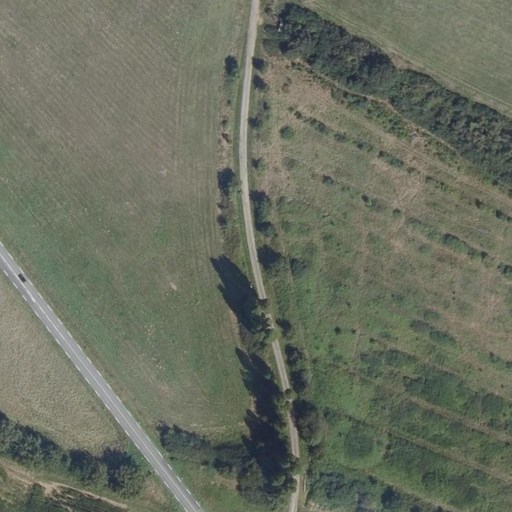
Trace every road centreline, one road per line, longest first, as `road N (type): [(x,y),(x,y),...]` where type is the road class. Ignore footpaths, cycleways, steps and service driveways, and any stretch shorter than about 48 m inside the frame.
road 1 (unclassified): [(255,0),(244,177),(256,271),(287,389),(293,511)]
road 2 (secondary): [(0,261),(190,511)]
